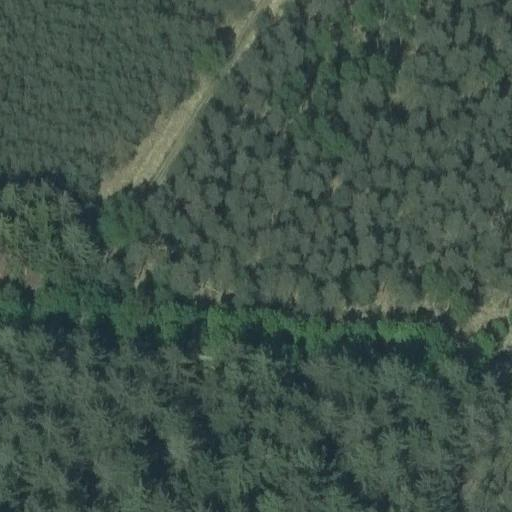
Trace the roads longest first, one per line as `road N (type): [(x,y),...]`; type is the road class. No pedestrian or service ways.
road 1 (track): [(0,329),(511,365)]
road 2 (track): [(0,419),(277,0)]
